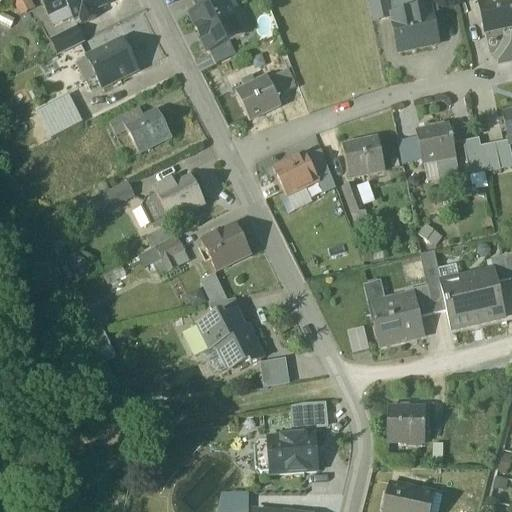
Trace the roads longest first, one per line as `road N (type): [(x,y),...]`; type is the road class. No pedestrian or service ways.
road 1 (residential): [(235,161),(382,99),(511,71)]
road 2 (residential): [(235,161),(346,388)]
road 3 (residential): [(154,0),(235,161)]
road 4 (residential): [(511,359),(346,388)]
road 5 (residential): [(346,388),(360,436),(349,511)]
